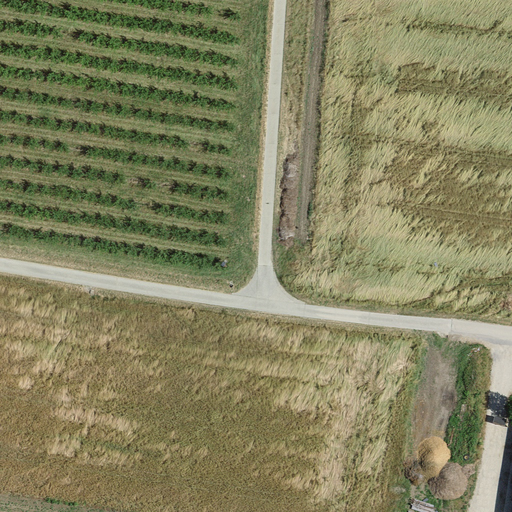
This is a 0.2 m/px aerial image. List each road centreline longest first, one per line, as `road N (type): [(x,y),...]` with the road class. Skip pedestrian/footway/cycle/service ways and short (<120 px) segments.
road 1 (track): [(280,0),(261,305)]
road 2 (track): [(0,264),(261,305)]
road 3 (unclassified): [(261,305),(511,333)]
